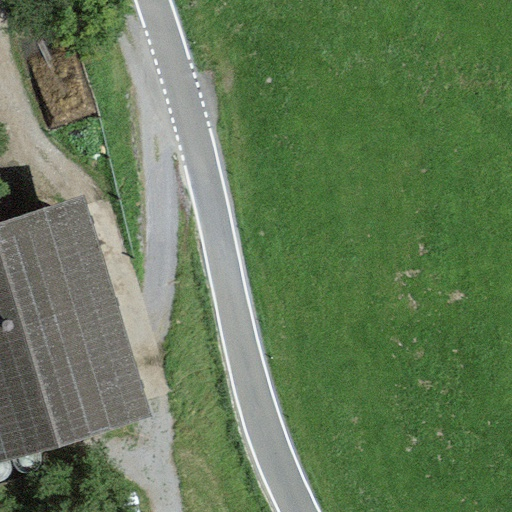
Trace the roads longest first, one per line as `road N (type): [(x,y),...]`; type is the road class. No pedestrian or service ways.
road 1 (tertiary): [(152,0),(192,126),(256,401),(298,511)]
road 2 (track): [(192,126),(123,0)]
